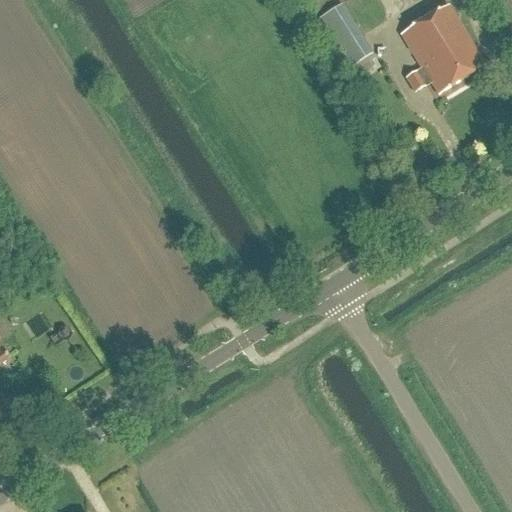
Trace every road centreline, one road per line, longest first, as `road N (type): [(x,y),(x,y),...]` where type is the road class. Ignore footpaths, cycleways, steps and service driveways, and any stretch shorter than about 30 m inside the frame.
road 1 (tertiary): [(0,497),(330,288)]
road 2 (unclassified): [(470,511),(330,288)]
road 3 (tertiary): [(330,288),(511,172)]
